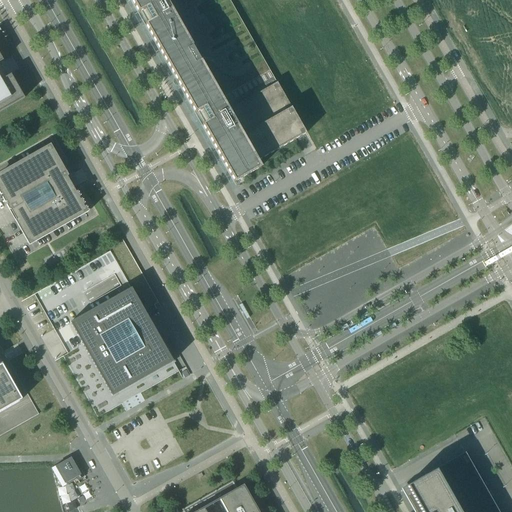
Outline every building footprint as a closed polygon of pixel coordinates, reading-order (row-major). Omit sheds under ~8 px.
[(130,0),(138,14),(145,10),(151,22),(145,25),(174,77),(175,77),(176,79),(175,79),(175,80),(174,80),(174,81),(173,82),(173,83),(173,84),(174,84),(174,85),(175,85),(176,85),(176,86),(177,86),(178,85),(179,85),(180,86),(180,87),(195,114),(201,110),(208,122),(202,125),(234,183),(260,168),(257,162),(306,134),(229,0),(130,0)] [(11,75),(10,75),(11,74),(15,72),(8,59),(2,62),(2,61),(3,61),(2,60),(0,56),(0,112),(24,99),(24,98),(11,75)] [(74,189),(80,185),(73,173),(72,174),(74,176),(69,179),(68,176),(50,145),(0,173),(0,194),(0,196),(2,195),(3,197),(2,198),(5,203),(6,202),(7,204),(7,205),(6,205),(29,246),(88,212),(86,207),(84,208),(83,205),(84,205),(81,199),(80,200),(79,198),(80,197),(77,192),(76,193),(74,189)] [(155,330),(150,322),(150,321),(149,319),(144,311),(150,308),(154,306),(154,305),(155,305),(158,303),(124,244),(110,252),(34,295),(53,329),(54,330),(56,333),(55,332),(58,331),(61,336),(61,337),(72,331),(75,336),(75,337),(68,341),(62,344),(62,343),(61,343),(67,354),(63,357),(68,366),(97,418),(121,404),(125,412),(144,401),(140,394),(178,372),(178,371),(173,362),(172,360),(162,342),(158,336),(159,335),(159,334),(160,334),(160,333),(160,332),(159,331),(158,330),(157,330),(156,330),(155,330)] [(0,346),(0,436),(38,415),(9,362),(3,352),(0,346)] [(498,511),(465,453),(425,475),(401,489),(414,511),(498,511)] [(84,477),(85,477),(80,469),(79,469),(77,470),(77,471),(71,461),(69,459),(58,465),(57,465),(51,469),(61,486),(67,482),(75,477),(76,479),(77,481),(81,479),(84,477)] [(258,511),(243,485),(237,489),(232,481),(182,510),(182,511),(258,511)]
